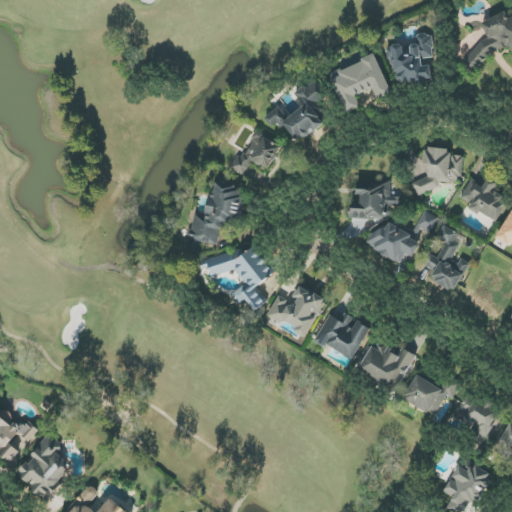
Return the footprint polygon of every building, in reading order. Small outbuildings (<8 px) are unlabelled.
[(505,13),(482,23),(488,39),(483,41),(462,64),(474,74),(491,54),(510,47),(511,51),(511,16),(510,17),(505,13)] [(392,48),(398,87),(434,82),(431,65),(423,66),(422,60),(433,58),(430,33),(416,35),(417,44),(392,48)] [(392,94),(377,56),(338,71),(341,77),(333,81),(347,114),(362,108),(357,96),(375,89),(379,99),(392,94)] [(282,122),(299,143),(333,116),(308,85),(296,95),(296,96),(266,120),(273,129),(282,122)] [(235,170),(245,176),(252,161),(269,170),(282,146),(255,132),(235,170)] [(429,177),(413,183),(418,196),(440,188),(440,182),(450,183),(454,181),(462,181),(464,156),(451,156),(449,149),(433,148),(425,151),(424,165),(429,177)] [(495,223),(508,202),(493,192),(497,185),(488,179),(483,187),(472,179),(459,199),(495,223)] [(358,180),(358,201),(351,201),(351,219),(388,219),(388,207),(392,207),(392,180),(358,180)] [(218,245),(221,228),(231,229),(233,213),(242,214),(244,197),(237,195),(239,186),(214,182),(208,215),(194,213),(189,246),(199,247),(200,243),(218,245)] [(511,212),(498,236),(511,244),(511,212)] [(413,258),(420,243),(409,238),(412,233),(384,220),(370,248),(402,263),(405,255),(413,258)] [(469,266),(453,258),(460,245),(455,243),(459,234),(443,226),(437,239),(446,244),(438,259),(426,253),(420,263),(434,270),(430,279),(456,292),(469,266)] [(208,259),(212,277),(236,271),(246,284),(232,294),(239,303),(247,301),(256,312),(269,302),(258,287),(276,273),(256,246),(245,254),(242,250),(208,259)] [(278,296),(269,316),(296,328),(295,332),(307,338),(326,298),(300,286),(293,302),(278,296)] [(327,345),(353,361),(372,329),(350,315),(345,324),(331,315),(314,342),(325,349),(327,345)] [(417,356),(403,348),(400,353),(384,344),(381,349),(373,345),(357,371),(395,394),(417,356)] [(441,389),(418,375),(404,399),(435,417),(448,394),(453,398),(459,387),(446,380),(441,389)] [(477,425),(469,437),(484,446),(503,415),(468,394),(455,416),(464,422),(466,418),(477,425)] [(0,454),(9,463),(41,432),(30,420),(24,426),(18,420),(15,423),(0,408),(0,454)] [(511,420),(497,450),(506,455),(509,448),(511,449),(511,465),(508,474),(511,475),(511,420)] [(16,473),(46,502),(74,473),(56,456),(64,448),(52,436),(16,473)] [(446,509),(451,511),(464,511),(472,500),(478,503),(494,476),(465,459),(445,493),(453,497),(446,509)] [(128,511),(112,498),(99,511),(96,511),(89,506),(100,493),(91,486),(68,511),(128,511)]
